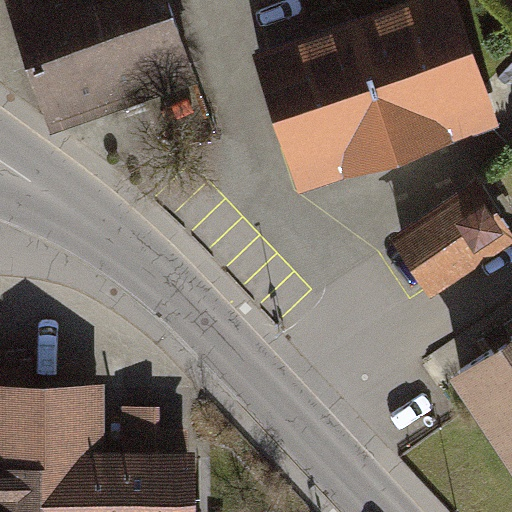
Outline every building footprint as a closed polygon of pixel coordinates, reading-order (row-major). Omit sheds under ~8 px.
[(9,0),(49,118),(193,71),(169,0),(9,0)] [(448,0),(422,0),(255,56),(300,188),(491,124),(448,0)] [(511,235),(477,183),(392,240),(429,294),(511,238),(511,235)] [(511,334),(461,369),(511,447),(511,334)] [(201,511),(201,451),(162,451),(161,404),(124,404),(125,452),(101,452),(101,378),(0,378),(0,511),(201,511)]
